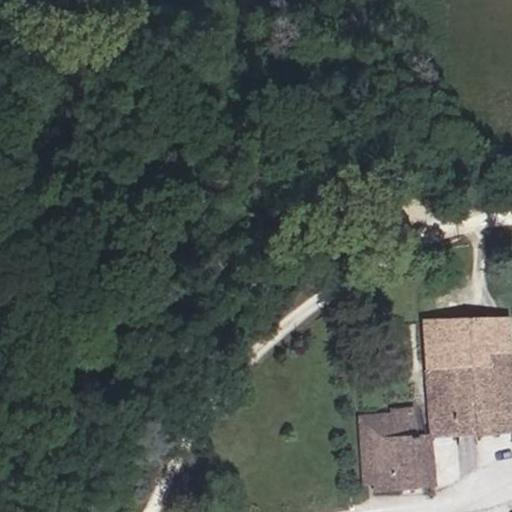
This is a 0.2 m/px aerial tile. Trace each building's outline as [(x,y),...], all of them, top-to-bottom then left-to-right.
[(415,275),(421,326),(453,321),(445,272),(415,275)] [(485,348),(506,346),(502,314),(480,317),(485,348)] [(485,348),(480,317),(453,321),(421,326),(431,407),(434,439),(511,431),(511,392),(506,346),(485,348)] [(392,411),(391,416),(392,427),(372,429),(377,486),(378,492),(435,486),(428,435),(420,435),(417,409),(392,411)] [(392,427),(391,416),(360,420),(367,488),(377,486),(372,429),(392,427)]
